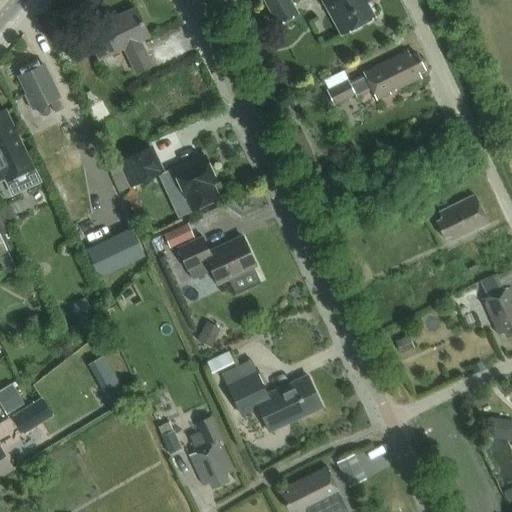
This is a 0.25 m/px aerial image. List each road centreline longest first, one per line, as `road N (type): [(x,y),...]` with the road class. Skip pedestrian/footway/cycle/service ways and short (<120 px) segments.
road 1 (unclassified): [(388,421),(179,0)]
road 2 (residential): [(511,221),(408,0)]
road 3 (residential): [(388,421),(511,365)]
